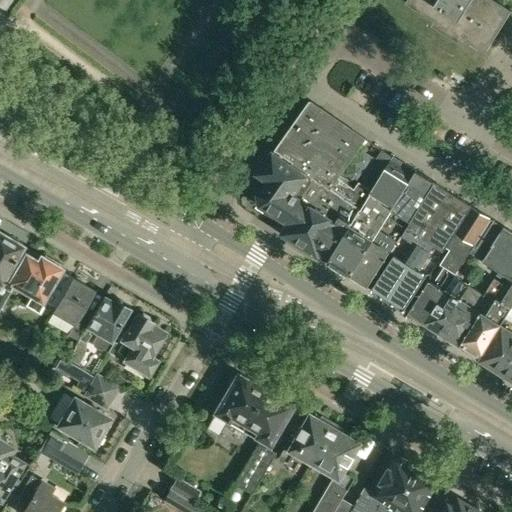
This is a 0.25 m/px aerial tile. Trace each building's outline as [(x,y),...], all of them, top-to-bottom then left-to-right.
[(511,0),(409,0),(439,18),(436,23),(463,39),(468,31),(477,37),(474,41),(490,51),(511,15),(511,5),(502,0),(511,0)] [(363,106),(370,96),(353,86),(347,96),(363,106)] [(308,104),(274,150),(276,151),(259,174),(267,181),(258,195),(260,206),(280,217),(274,228),(283,234),(315,254),(328,262),(360,208),(373,188),(361,179),(354,188),(339,177),(365,139),(321,109),(310,101),(308,104)] [(392,157),(391,158),(373,188),(360,208),(328,262),(350,275),(391,210),(393,207),(412,177),(416,171),(392,157)] [(412,177),(393,207),(391,210),(410,222),(412,219),(434,183),(416,171),(412,177)] [(471,206),(434,183),(412,219),(410,222),(401,237),(413,245),(428,254),(434,245),(443,251),(471,206)] [(446,289),(455,276),(470,251),(475,245),(473,244),(490,218),(473,207),(447,248),(450,249),(440,264),(444,266),(436,279),(439,281),(436,285),(429,280),(408,312),(424,322),(446,289)] [(475,244),(475,245),(470,251),(477,256),(487,239),(493,244),(504,227),(494,221),(478,246),(475,244)] [(477,256),(500,270),(511,251),(511,232),(504,227),(493,244),(487,239),(477,256)] [(379,230),(350,276),(368,286),(390,250),(391,252),(397,242),(379,230)] [(0,288),(5,280),(3,278),(22,247),(21,246),(23,243),(9,234),(7,237),(0,233),(0,288)] [(372,289),(388,299),(404,309),(426,275),(418,270),(428,254),(413,245),(403,260),(394,255),(372,289)] [(483,310),(461,346),(480,358),(511,307),(511,251),(500,270),(497,274),(511,283),(511,285),(510,288),(495,279),(485,295),(487,296),(481,305),(486,307),(483,310)] [(38,261),(26,254),(9,282),(5,280),(0,288),(0,310),(15,285),(31,295),(25,305),(39,314),(54,290),(51,288),(62,268),(59,266),(59,264),(45,256),(44,258),(41,256),(38,261)] [(424,322),(438,331),(460,298),(468,285),(460,280),(455,276),(446,289),(424,322)] [(82,314),(86,308),(95,291),(85,285),(85,282),(82,278),(78,277),(75,279),(73,278),(63,295),(55,309),(53,311),(74,323),(67,335),(79,341),(79,340),(91,320),(82,314)] [(460,298),(438,331),(461,346),(483,310),(486,307),(481,305),(487,296),(485,295),(468,285),(464,292),(460,298)] [(95,313),(91,320),(79,340),(85,343),(90,334),(89,333),(91,329),(98,333),(93,342),(94,346),(100,350),(104,349),(110,340),(111,341),(130,309),(127,307),(127,304),(124,301),(119,300),(117,301),(115,300),(114,302),(104,296),(95,313)] [(511,377),(511,307),(480,358),(494,367),(511,377)] [(129,351),(124,360),(150,375),(159,359),(152,355),(166,331),(152,323),(153,322),(150,320),(149,316),(143,313),(139,314),(136,312),(131,322),(127,329),(127,328),(120,340),(120,341),(118,345),(123,348),(129,351)] [(74,349),(68,359),(78,364),(84,354),(74,349)] [(98,374),(92,385),(113,397),(119,386),(98,374)] [(229,420),(243,428),(264,391),(238,376),(237,375),(234,375),(232,375),(229,377),(228,380),(228,384),(229,387),(231,388),(207,428),(212,431),(210,434),(213,436),(215,433),(220,436),(229,420)] [(107,407),(113,397),(92,385),(86,394),(107,407)] [(267,390),(264,391),(243,428),(262,440),(260,444),(259,443),(235,484),(252,494),(276,453),(268,448),(292,407),(281,401),(281,398),(280,395),(279,393),(277,392),(275,390),(272,390),(270,389),(267,390)] [(75,397),(71,403),(66,412),(58,425),(94,446),(95,444),(99,444),(103,438),(102,433),(109,421),(108,416),(75,397)] [(312,463),(333,427),(332,426),(333,423),(322,417),(320,420),(309,413),(288,449),(284,447),(278,457),(287,462),(293,452),(312,463)] [(350,511),(354,506),(342,499),(354,478),(343,472),(360,443),(346,435),(348,431),(336,425),(334,428),(333,427),(312,463),(334,476),(312,511),(350,511)] [(7,453),(8,451),(7,444),(0,439),(0,498),(1,499),(23,462),(7,453)] [(67,439),(61,449),(84,462),(90,453),(67,439)] [(61,449),(55,459),(78,473),(84,462),(61,449)] [(418,511),(423,504),(421,502),(433,482),(395,461),(389,471),(387,469),(380,482),(382,483),(376,493),(365,487),(354,506),(350,511),(418,511)] [(18,496),(28,502),(22,511),(55,511),(62,500),(48,492),(51,486),(30,474),(18,496)] [(171,488),(194,502),(201,490),(178,476),(171,488)] [(171,488),(164,500),(168,502),(184,511),(190,511),(196,503),(194,502),(171,488)] [(472,508),(451,496),(441,511),(483,511),(477,508),(472,508)]
